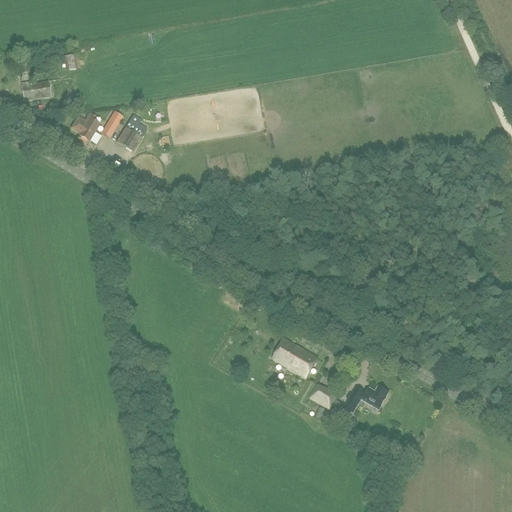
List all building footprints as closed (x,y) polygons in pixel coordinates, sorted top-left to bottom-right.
[(50,55),(52,66),(62,64),(60,53),(50,55)] [(66,58),(67,72),(76,71),(75,57),(66,58)] [(27,64),(24,65),(16,66),(17,75),(28,74),(27,64)] [(31,83),(21,85),(23,103),(51,99),(48,83),(31,85),(31,83)] [(60,105),(62,115),(76,113),(74,103),(60,105)] [(101,134),(105,137),(110,139),(123,119),(114,113),(101,134)] [(70,130),(80,136),(79,137),(89,143),(99,126),(94,123),(96,119),(89,115),(86,121),(78,117),(70,130)] [(142,139),(125,128),(116,143),(133,153),(142,139)] [(165,151),(174,150),(173,139),(164,140),(165,151)] [(272,360),(306,379),(318,359),(284,340),(272,360)] [(337,396),(319,386),(310,400),(329,411),(337,396)] [(380,409),(385,399),(388,394),(378,388),(375,393),(369,390),(367,395),(356,389),(344,409),(353,414),(361,401),(372,407),(373,405),(380,409)] [(336,403),(330,414),(330,415),(334,418),(341,406),(336,403)] [(330,414),(327,413),(328,412),(320,407),(314,418),(325,424),(330,415),(330,414)]
